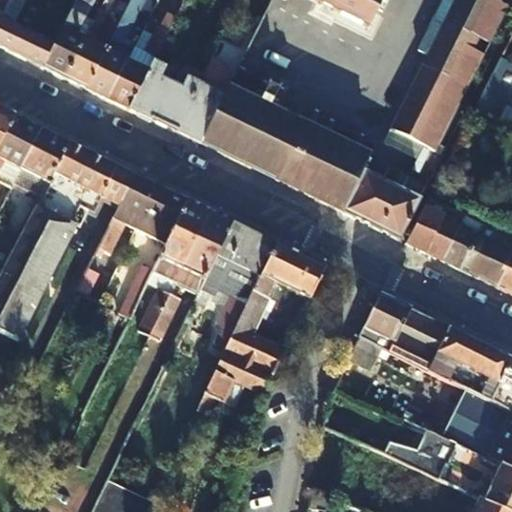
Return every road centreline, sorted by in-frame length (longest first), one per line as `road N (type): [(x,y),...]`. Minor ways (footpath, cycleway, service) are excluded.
road 1 (residential): [(357,258),(0,85)]
road 2 (residential): [(357,258),(306,393),(282,511)]
road 3 (residential): [(511,332),(357,258)]
